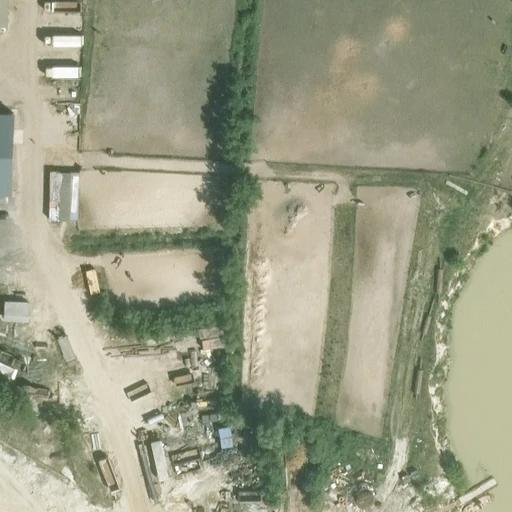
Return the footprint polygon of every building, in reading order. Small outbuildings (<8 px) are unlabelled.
[(61,44),(60,68),(79,68),(79,44),(61,44)] [(9,114),(0,113),(0,196),(7,196),(9,114)] [(55,169),(54,217),(85,218),(86,169),(55,169)] [(0,264),(16,265),(17,232),(0,231),(0,264)] [(0,344),(0,354),(20,364),(23,355),(0,344)] [(173,361),(173,370),(201,368),(200,344),(164,346),(165,361),(173,361)] [(0,368),(18,376),(22,366),(0,356),(0,368)] [(195,492),(219,470),(212,464),(189,486),(195,492)]
